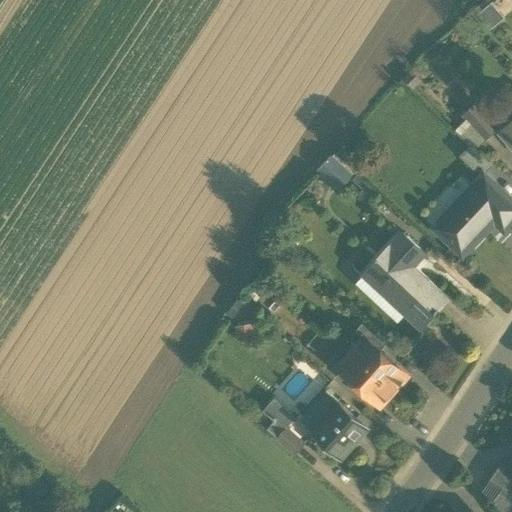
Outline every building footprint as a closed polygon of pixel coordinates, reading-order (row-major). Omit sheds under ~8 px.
[(491,2),(476,16),(489,30),(504,17),(491,2)] [(509,124),(511,120),(511,99),(499,112),(509,124)] [(467,118),(484,137),(495,127),(474,103),(463,113),(467,118)] [(455,131),(470,144),(476,150),(485,139),(484,137),(467,118),(455,131)] [(501,131),(511,143),(511,120),(509,124),(501,131)] [(492,165),(476,150),(470,144),(459,155),(481,176),(484,174),(492,165)] [(331,154),(317,170),(339,190),(353,175),(331,154)] [(434,227),(463,254),(495,221),(506,231),(511,224),(511,199),(484,174),(481,176),(434,227)] [(404,315),(420,329),(438,309),(435,306),(446,294),(415,266),(427,253),(403,232),(367,271),(409,309),(404,315)] [(398,322),(404,315),(409,309),(367,271),(356,284),(398,322)] [(365,338),(380,351),(388,342),(364,320),(355,330),(364,339),(365,338)] [(253,322),(235,325),(237,341),(255,338),(253,322)] [(364,339),(352,353),(393,390),(407,375),(392,362),(392,359),(385,353),(383,353),(380,351),(365,338),(364,339)] [(380,405),(393,390),(352,353),(338,367),(356,383),(356,386),(363,392),(366,392),(380,405)] [(308,419),(319,430),(342,404),(326,390),(305,414),(309,418),(308,419)] [(275,420),(268,428),(277,436),(295,416),(274,398),(264,410),(275,420)] [(368,427),(342,404),(319,430),(315,435),(340,458),(368,427)] [(277,437),(295,453),(304,442),(286,427),(277,437)] [(502,488),(511,494),(511,473),(508,471),(509,469),(501,464),(490,480),(502,488)] [(511,494),(502,488),(500,491),(511,499),(511,494)] [(492,503),(499,511),(511,511),(511,499),(500,491),(492,503)]
